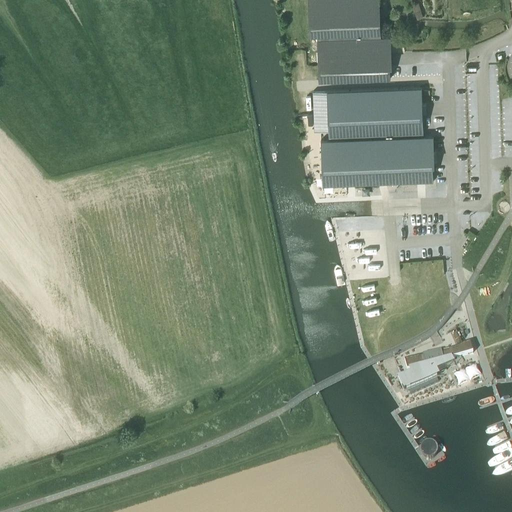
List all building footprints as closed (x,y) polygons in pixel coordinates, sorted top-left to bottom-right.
[(388,36),(381,37),(379,0),(307,0),(309,36),(317,36),(319,81),(390,79),(388,36)] [(307,79),(317,79),(317,71),(307,71),(307,79)] [(322,186),(433,182),(431,137),(433,137),(433,136),(431,136),(423,136),(423,133),(421,87),(313,91),(314,131),(329,131),(329,140),(321,140),(322,186)] [(452,334),(457,343),(462,341),(457,331),(452,334)] [(433,376),(428,366),(452,360),(473,354),(470,343),(404,360),(405,363),(397,367),(402,379),(407,388),(433,376)] [(455,367),(452,360),(428,366),(433,376),(407,388),(402,379),(398,382),(405,397),(440,381),(437,375),(455,367)] [(439,382),(441,392),(451,390),(449,380),(439,382)] [(435,447),(433,445),(430,445),(427,445),(425,446),(423,449),(422,451),(421,454),(422,456),(424,459),(426,460),(428,461),(431,461),(434,461),(436,459),(437,457),(438,454),(438,452),(437,449),(435,447)]
